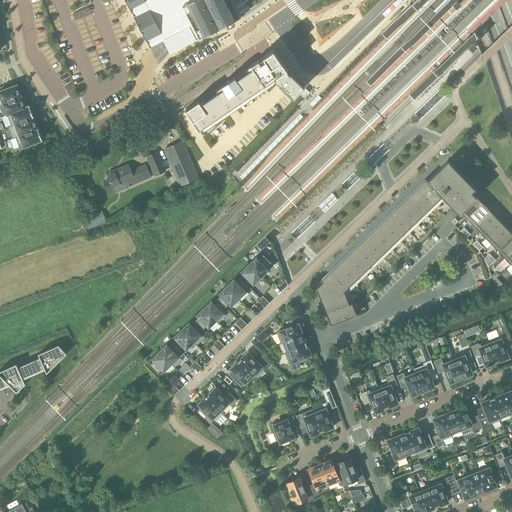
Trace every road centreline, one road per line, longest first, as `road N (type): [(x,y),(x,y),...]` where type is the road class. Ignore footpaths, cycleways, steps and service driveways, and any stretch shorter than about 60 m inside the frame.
road 1 (residential): [(22,0),(35,57),(77,120),(91,128),(278,20)]
road 2 (residential): [(296,284),(438,145)]
road 3 (residential): [(176,399),(296,284)]
road 4 (residential): [(360,436),(511,375)]
road 5 (residential): [(365,321),(468,280),(443,244)]
road 6 (residential): [(0,187),(123,134)]
